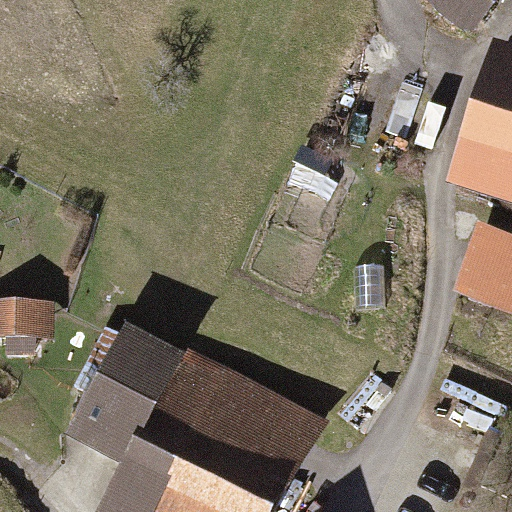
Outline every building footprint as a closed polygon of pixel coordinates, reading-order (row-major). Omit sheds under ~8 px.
[(511,4),(511,0),(433,0),(427,9),(477,48),(511,4)] [(511,68),(508,68),(461,200),(511,214),(511,68)] [(511,247),(489,240),(470,310),(511,320),(511,247)] [(53,316),(0,313),(0,344),(51,347),(53,316)] [(130,328),(68,452),(118,477),(101,509),(106,511),(275,511),(320,423),(130,328)]
